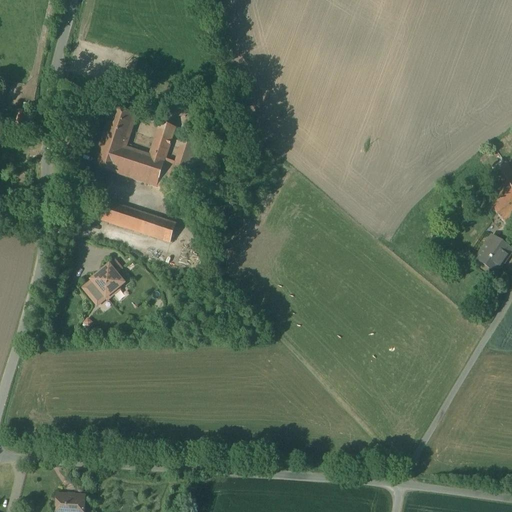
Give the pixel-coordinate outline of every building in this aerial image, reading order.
[(137,116),(113,108),(108,123),(104,135),(102,141),(126,149),(127,145),(137,116)] [(27,112),(15,112),(13,138),(25,139),(27,112)] [(176,129),(160,124),(150,157),(165,162),(176,129)] [(191,136),(173,193),(178,195),(176,201),(181,203),(201,139),(191,136)] [(126,149),(102,141),(102,142),(93,168),(118,176),(118,175),(126,149)] [(150,157),(131,150),(132,147),(127,145),(126,149),(118,175),(157,188),(166,162),(165,162),(150,157)] [(511,172),(507,166),(491,178),(496,185),(495,186),(499,192),(511,181),(511,172)] [(511,228),(511,181),(499,192),(487,201),(509,231),(511,228)] [(148,216),(100,200),(94,219),(142,235),(148,217),(148,216)] [(176,225),(148,217),(142,235),(170,244),(176,225)] [(511,252),(492,238),(485,249),(488,251),(480,262),(477,260),(496,274),(504,262),(505,262),(511,252)] [(111,269),(84,291),(98,307),(106,301),(108,303),(126,288),(111,269)] [(67,496),(58,496),(58,498),(56,499),(56,504),(57,506),(56,511),(84,511),(85,497),(77,497),(75,496),(68,495),(67,496)]
